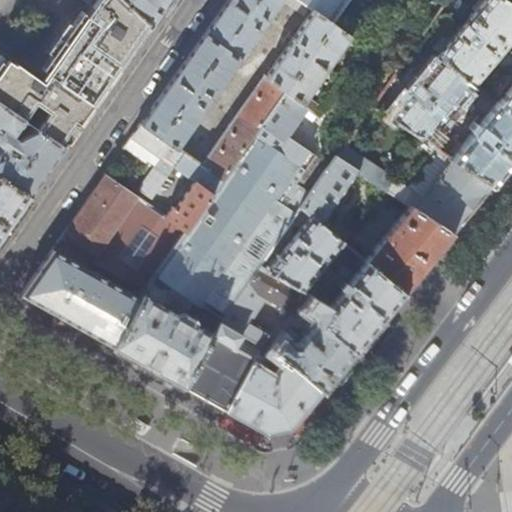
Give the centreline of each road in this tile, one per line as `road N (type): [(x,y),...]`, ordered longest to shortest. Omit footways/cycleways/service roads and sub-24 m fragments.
road 1 (residential): [(0,279),(196,0)]
road 2 (primary): [(511,260),(311,511)]
road 3 (secondary): [(284,511),(211,501),(98,459)]
road 4 (primary): [(437,511),(511,413)]
